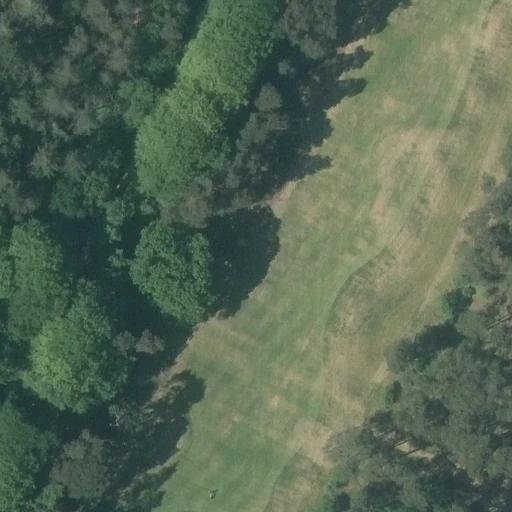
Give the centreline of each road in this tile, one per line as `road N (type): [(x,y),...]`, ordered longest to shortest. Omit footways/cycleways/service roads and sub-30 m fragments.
road 1 (track): [(0,370),(198,0)]
road 2 (track): [(90,245),(38,202),(0,88)]
